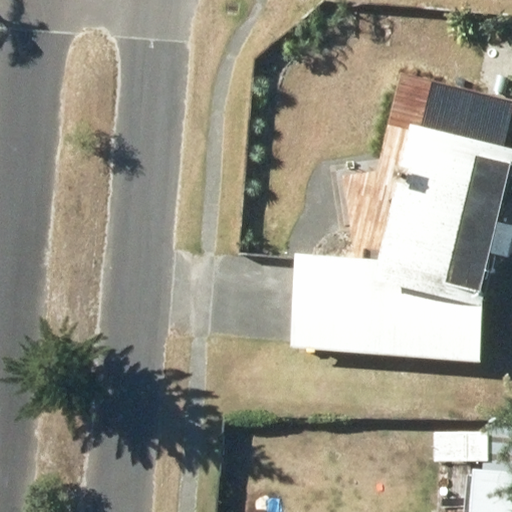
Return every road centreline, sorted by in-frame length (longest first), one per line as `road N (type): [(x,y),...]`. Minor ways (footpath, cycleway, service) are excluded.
road 1 (residential): [(135,0),(96,511)]
road 2 (residential): [(0,483),(42,0)]
